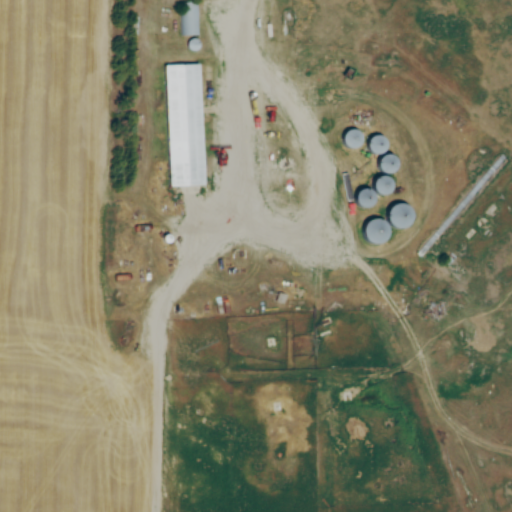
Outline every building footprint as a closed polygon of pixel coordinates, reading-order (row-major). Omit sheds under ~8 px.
[(199,37),(199,3),(181,3),(181,37),(199,37)] [(297,73),(315,73),(314,39),(296,40),(297,73)] [(170,187),(205,186),(202,65),(166,66),(170,187)] [(356,151),(365,135),(351,127),(342,144),(356,151)] [(376,190),(360,188),(359,205),(375,206),(376,190)] [(375,245),(391,232),(379,217),(363,230),(375,245)]
